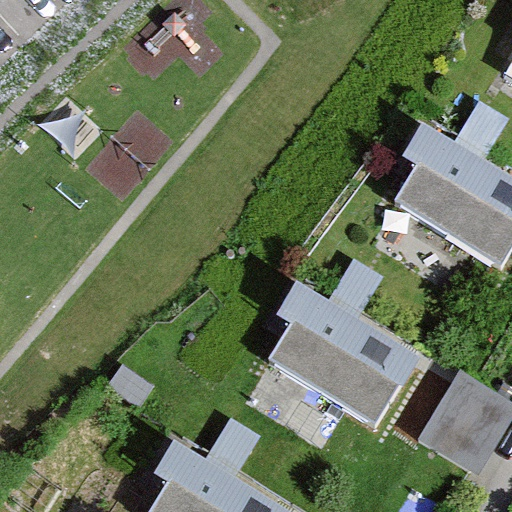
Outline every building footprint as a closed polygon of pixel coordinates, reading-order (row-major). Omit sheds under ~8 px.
[(471,93),(451,139),(483,154),(504,108),(471,93)] [(511,191),(420,136),(401,166),(414,174),(392,210),(498,274),(511,249),(511,191)] [(349,255),(331,296),(358,308),(376,266),(349,255)] [(400,403),(419,372),(296,297),(277,328),(290,336),(268,371),(374,435),(395,400),(400,403)] [(511,416),(511,408),(457,375),(415,444),(474,479),(511,416)] [(226,409),(205,452),(239,469),(260,425),(226,409)] [(269,511),(173,453),(154,484),(167,492),(154,511),(269,511)]
